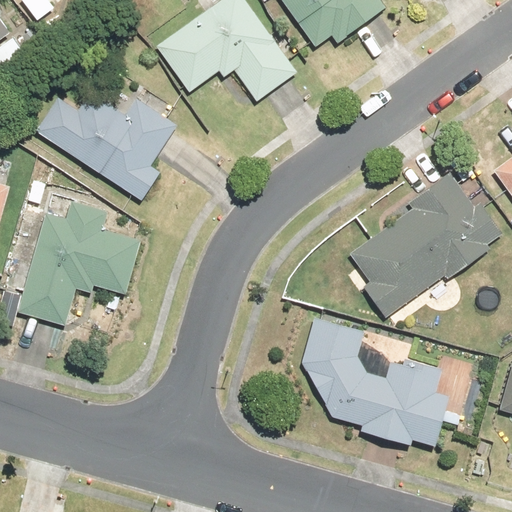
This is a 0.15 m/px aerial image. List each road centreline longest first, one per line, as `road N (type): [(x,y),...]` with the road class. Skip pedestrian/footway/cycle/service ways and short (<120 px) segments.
road 1 (residential): [(511,24),(257,213),(223,264),(175,462)]
road 2 (residential): [(175,462),(351,511)]
road 3 (residential): [(0,413),(175,462)]
